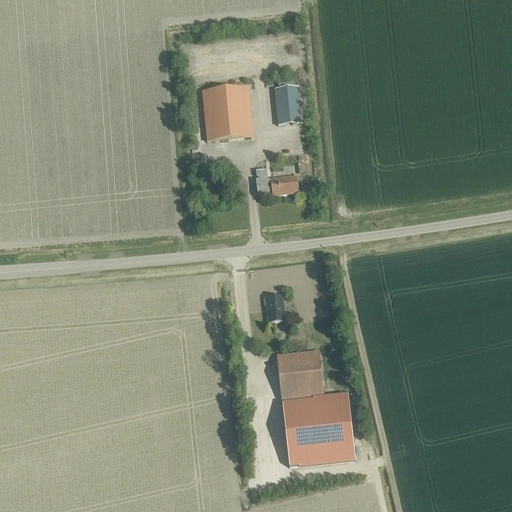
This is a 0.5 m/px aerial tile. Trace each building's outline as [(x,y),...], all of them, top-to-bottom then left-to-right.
[(278,127),(302,125),(298,89),(274,92),(278,127)] [(207,144),(253,140),(248,90),(202,94),(207,144)] [(255,172),(256,178),(257,178),(258,182),(256,182),(258,195),(269,194),(269,189),(271,189),(272,198),(298,196),(296,178),(270,180),(270,181),(268,181),(267,181),(266,171),(255,172)] [(267,325),(285,323),(282,297),(264,299),(267,325)] [(282,404),(323,399),(318,353),(277,358),(282,404)] [(346,399),(283,406),(290,470),(353,462),(346,399)]
